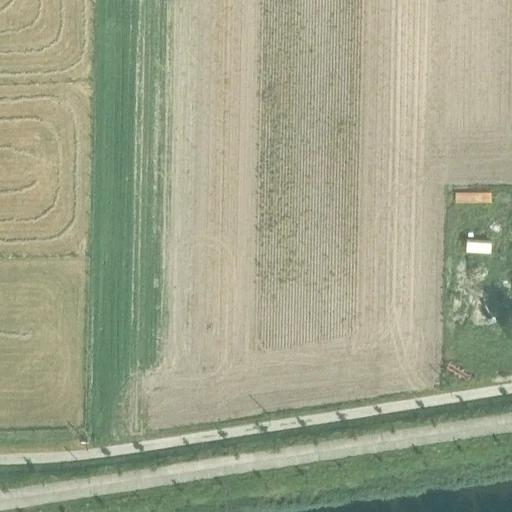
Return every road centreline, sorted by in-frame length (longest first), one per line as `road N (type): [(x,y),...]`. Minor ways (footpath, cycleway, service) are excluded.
road 1 (unclassified): [(511,418),(0,496)]
road 2 (unclassified): [(0,458),(104,452),(511,388)]
